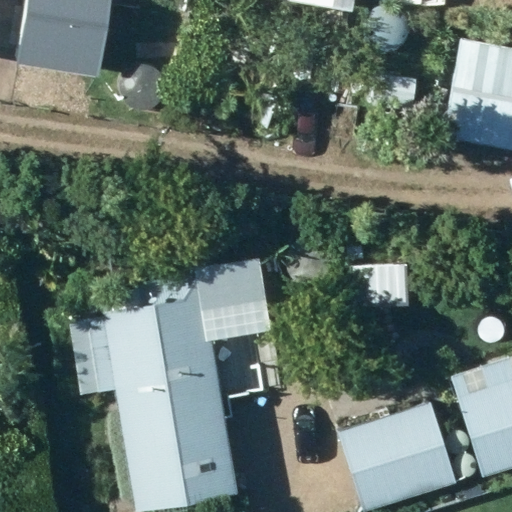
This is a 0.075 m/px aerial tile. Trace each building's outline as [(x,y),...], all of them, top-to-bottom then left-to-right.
[(268,0),(331,10),(332,0),(268,0)] [(8,90),(92,105),(106,29),(23,13),(8,90)] [(511,48),(458,39),(440,138),(511,150),(511,48)] [(370,105),(410,111),(414,78),(374,73),(370,105)] [(112,390),(132,511),(233,496),(197,275),(138,284),(143,311),(84,321),(95,394),(112,390)] [(511,356),(449,376),(482,478),(511,467),(511,356)] [(429,404),(335,433),(359,511),(453,485),(429,404)]
